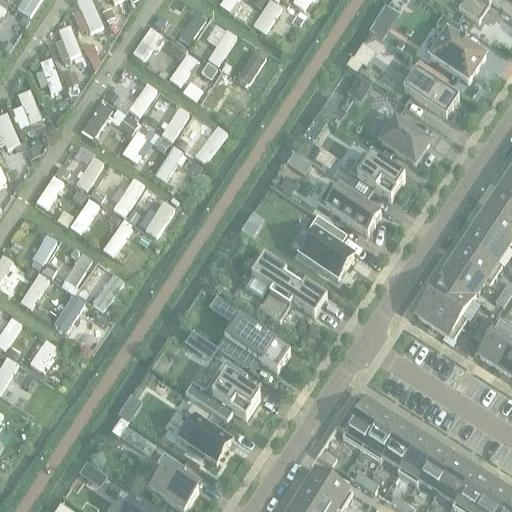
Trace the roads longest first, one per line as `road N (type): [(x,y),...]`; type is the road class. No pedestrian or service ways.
road 1 (residential): [(511,112),(362,342)]
road 2 (residential): [(362,342),(249,511)]
road 3 (residential): [(511,439),(362,342)]
